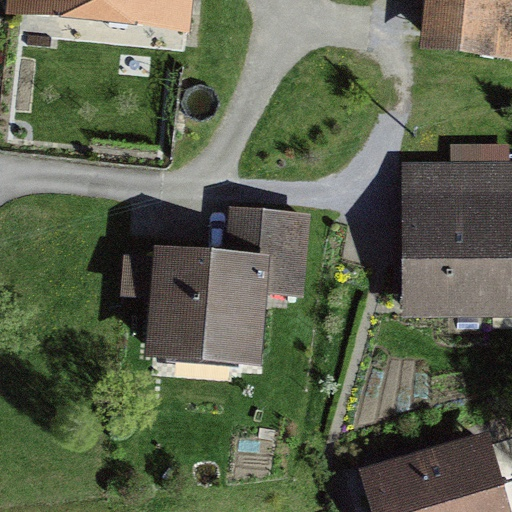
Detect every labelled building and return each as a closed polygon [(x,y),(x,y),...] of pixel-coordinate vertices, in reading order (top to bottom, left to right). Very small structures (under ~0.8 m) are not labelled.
[(34,0),(35,0),(168,12),(168,0),(34,0)] [(511,0),(443,0),(440,47),(511,52),(511,0)] [(405,302),(503,303),(504,175),(406,175),(405,302)] [(137,364),(249,375),(256,301),(300,304),(305,231),(226,226),(223,267),(147,260),(137,364)] [(366,511),(498,511),(480,446),(357,480),(366,511)]
